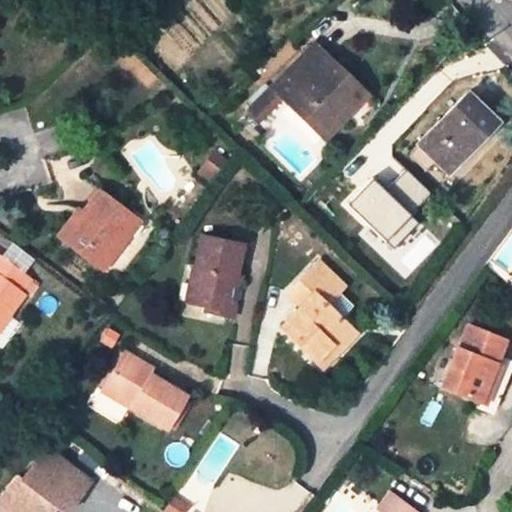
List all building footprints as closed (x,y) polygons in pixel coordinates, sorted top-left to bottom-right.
[(148,0),(145,0),(112,24),(127,38),(152,7),(148,0)] [(479,48),(471,41),(452,61),(460,68),(479,48)] [(362,92),(313,45),(271,87),(288,104),(291,101),(327,136),(346,117),(342,112),(362,92)] [(346,117),(366,96),(362,92),(342,112),(346,117)] [(418,144),(448,173),(496,123),(466,93),(418,144)] [(389,118),(374,133),(394,152),(408,137),(389,118)] [(202,170),(214,179),(227,163),(215,154),(202,170)] [(198,175),(211,184),(214,179),(202,170),(198,175)] [(81,215),(75,222),(71,219),(57,237),(101,271),(129,235),(118,227),(128,214),(99,192),(81,215)] [(75,222),(81,215),(77,212),(71,219),(75,222)] [(129,235),(138,223),(128,214),(118,227),(129,235)] [(236,275),(242,244),(200,236),(195,267),(200,268),(193,304),(204,306),(216,308),(214,316),(234,320),(236,307),(232,297),(233,290),(241,285),(243,276),(236,275)] [(0,325),(23,295),(19,292),(29,278),(0,256),(0,325)] [(281,330),(316,363),(329,350),(336,356),(345,347),(355,337),(337,320),(324,308),(331,300),(344,287),(318,263),(287,294),(303,308),(281,330)] [(191,266),(184,303),(188,303),(193,304),(200,268),(195,267),(191,266)] [(324,308),(337,320),(344,313),(331,300),(324,308)] [(216,308),(204,306),(203,314),(214,316),(216,308)] [(480,402),(495,365),(504,341),(468,327),(460,350),(457,348),(441,387),(480,402)] [(154,366),(126,349),(123,355),(151,372),(154,366)] [(329,350),(316,363),(324,369),(336,356),(329,350)] [(103,389),(167,428),(167,427),(179,434),(197,404),(186,396),(187,395),(151,372),(123,355),(103,389)] [(486,404),(501,367),(495,365),(480,402),(486,404)] [(59,511),(61,511),(86,480),(41,447),(17,478),(13,475),(0,492),(0,511),(17,511),(18,511),(19,511),(46,511),(51,506),(59,511)] [(412,511),(388,494),(376,510),(379,511),(412,511)]
